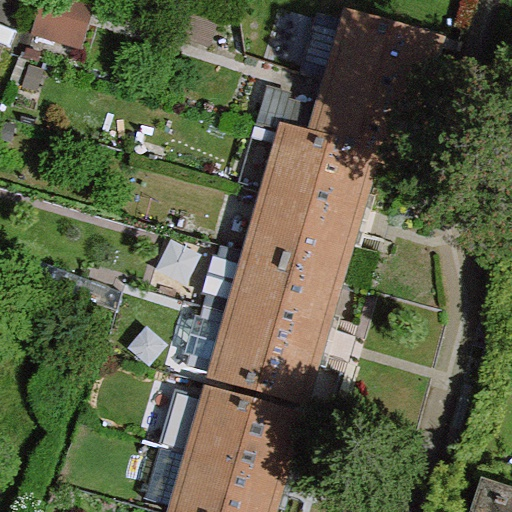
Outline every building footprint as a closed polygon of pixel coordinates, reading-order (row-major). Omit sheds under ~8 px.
[(80,49),(94,0),(40,0),(30,35),(80,49)] [(350,20),(334,81),(422,107),(439,45),(350,20)] [(405,168),(422,107),(334,81),(316,141),(376,158),(405,168)] [(269,194),(358,219),(376,158),(316,141),(287,133),(269,194)] [(252,255),(341,281),(358,219),(269,194),(252,255)] [(234,315),(252,255),(225,248),(207,307),(234,315)] [(234,315),(323,341),(341,281),(252,255),(234,315)] [(216,378),(306,403),(323,341),(234,315),(216,378)] [(194,457),(282,483),(300,422),(212,397),(194,457)] [(273,511),(282,483),(194,457),(178,511),(273,511)] [(511,511),(511,507),(494,501),(490,511),(511,511)]
